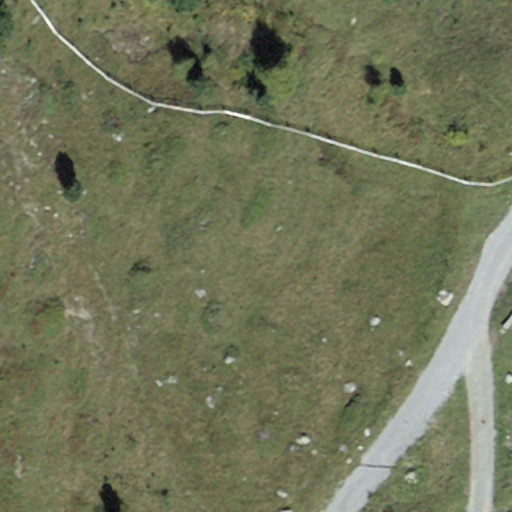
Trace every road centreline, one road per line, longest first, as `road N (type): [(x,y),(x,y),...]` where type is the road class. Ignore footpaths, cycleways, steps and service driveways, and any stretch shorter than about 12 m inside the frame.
road 1 (track): [(339,511),(511,257)]
road 2 (track): [(464,338),(482,428),(477,511)]
